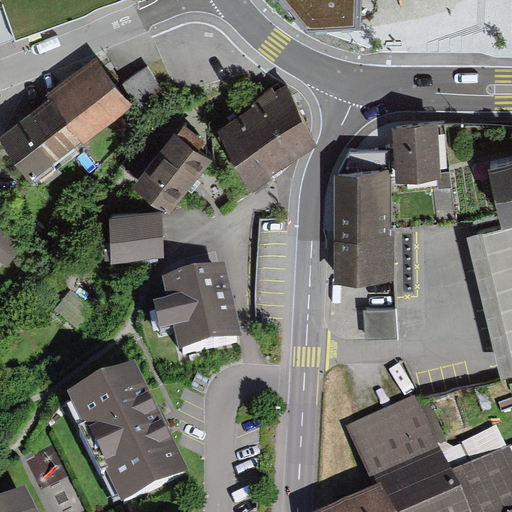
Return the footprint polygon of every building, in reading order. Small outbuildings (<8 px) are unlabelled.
[(289,0),(304,18),(359,17),(359,0),(289,0)] [(0,133),(0,138),(33,182),(132,106),(96,60),(63,85),(39,104),(17,121),(0,133)] [(149,68),(122,85),(139,111),(166,95),(149,68)] [(215,135),(251,189),(267,178),(277,171),(316,146),(286,90),(276,96),(272,91),(260,99),(263,103),(215,135)] [(141,180),(135,188),(169,214),(193,183),(210,161),(200,153),(208,142),(185,125),(178,134),(175,132),(168,141),(150,127),(121,165),(141,180)] [(396,180),(439,179),(438,125),(418,125),(395,126),(396,180)] [(338,283),(395,283),(395,231),(391,232),(391,152),(350,152),(339,170),(339,176),(336,176),(338,283)] [(511,160),(486,168),(502,224),(511,220),(511,160)] [(114,264),(165,258),(162,213),(110,217),(113,253),(114,264)] [(0,225),(0,268),(5,263),(8,266),(24,246),(0,225)] [(175,332),(180,355),(237,342),(226,290),(221,268),(162,281),(167,302),(155,305),(161,335),(175,332)] [(366,307),(367,337),(397,336),(396,306),(366,307)] [(106,473),(121,502),(187,467),(133,362),(66,396),(80,423),(70,428),(96,478),(106,473)] [(511,511),(511,445),(453,474),(416,396),(347,429),(374,486),(319,511),(511,511)] [(0,511),(33,511),(24,493),(0,504),(0,511)]
